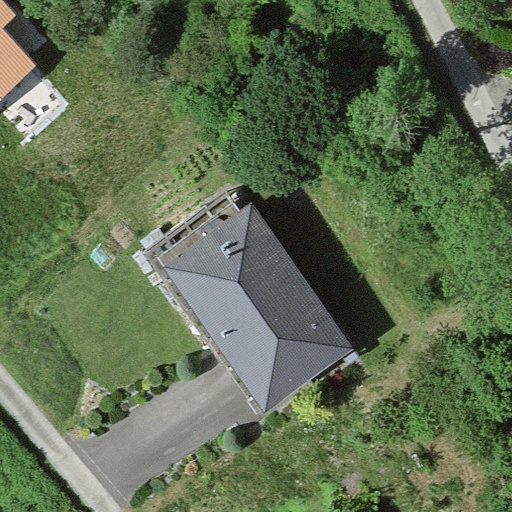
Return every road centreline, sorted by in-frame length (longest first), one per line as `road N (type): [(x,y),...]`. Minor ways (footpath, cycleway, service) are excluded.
road 1 (residential): [(427,0),(511,164)]
road 2 (residential): [(0,387),(103,511)]
